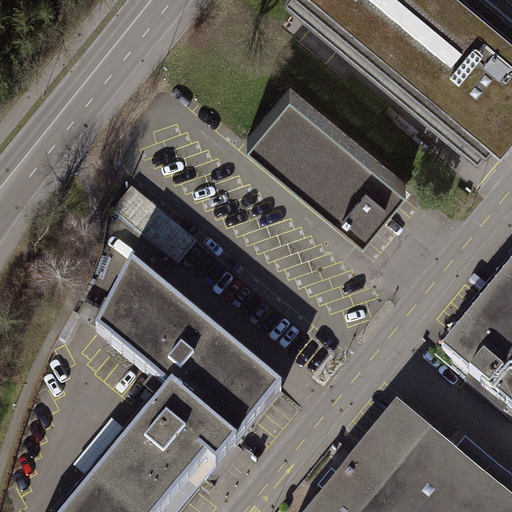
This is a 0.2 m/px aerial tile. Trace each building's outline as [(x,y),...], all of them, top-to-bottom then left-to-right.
[(511,0),(292,0),(482,153),(511,116),(511,0)] [(412,191),(292,87),(243,143),(363,247),(412,191)] [(115,212),(182,263),(201,238),(133,187),(115,212)] [(167,511),(208,463),(216,470),(282,391),(131,266),(97,333),(162,387),(57,511),(167,511)] [(511,268),(454,339),(459,342),(447,357),(511,411),(511,268)] [(511,511),(511,502),(398,408),(311,511),(511,511)]
